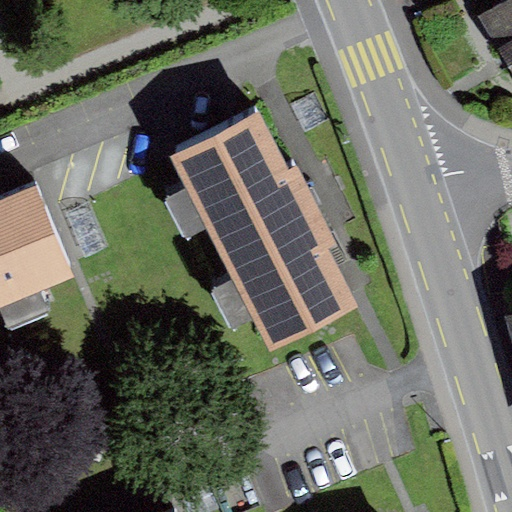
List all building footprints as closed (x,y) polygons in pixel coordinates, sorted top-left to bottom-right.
[(511,0),(478,0),(511,56),(511,0)] [(261,87),(173,130),(269,325),(357,281),(328,221),(335,217),(296,138),(288,142),(261,87)] [(0,280),(75,250),(38,160),(0,175),(0,280)] [(210,482),(185,492),(193,511),(205,511),(220,506),(210,482)] [(91,511),(184,511),(175,490),(120,511),(116,511),(113,503),(91,511)]
